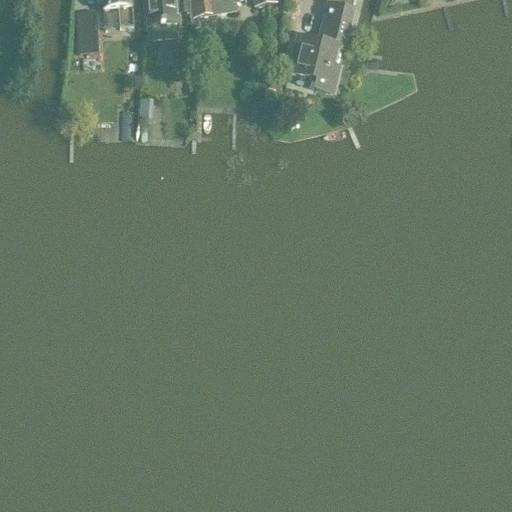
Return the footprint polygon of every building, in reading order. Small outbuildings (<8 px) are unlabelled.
[(128,0),(100,0),(103,34),(117,33),(118,48),(138,47),(136,20),(130,20),(128,0)] [(142,0),(146,31),(160,30),(160,31),(165,30),(164,29),(179,28),(178,18),(190,17),(188,0),(142,0)] [(188,0),(191,23),(192,33),(202,31),(201,21),(235,15),(231,0),(252,0),(254,12),(276,8),(274,0),(188,0)] [(324,24),(319,47),(298,42),(290,78),(318,85),(316,95),(333,99),(339,74),(332,73),(337,53),(340,54),(346,30),(349,30),(353,16),(349,15),(328,10),(324,24)] [(95,16),(75,17),(78,52),(97,51),(95,16)] [(349,75),(340,73),(336,87),(345,90),(349,75)] [(139,113),(152,115),(153,104),(140,103),(139,113)]
